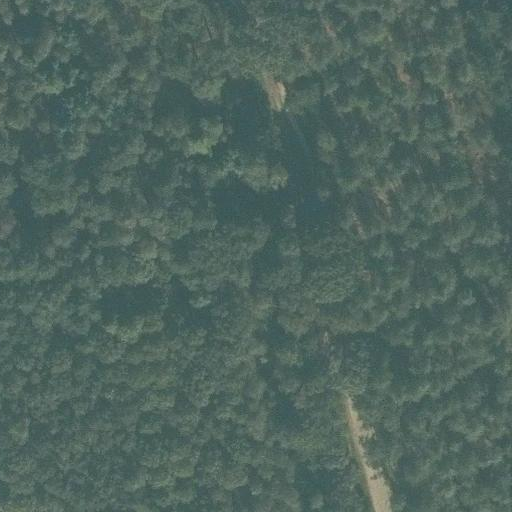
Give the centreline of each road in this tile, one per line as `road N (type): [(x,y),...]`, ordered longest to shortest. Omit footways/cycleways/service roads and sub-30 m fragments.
road 1 (track): [(255,0),(324,257)]
road 2 (unclassified): [(386,511),(324,257)]
